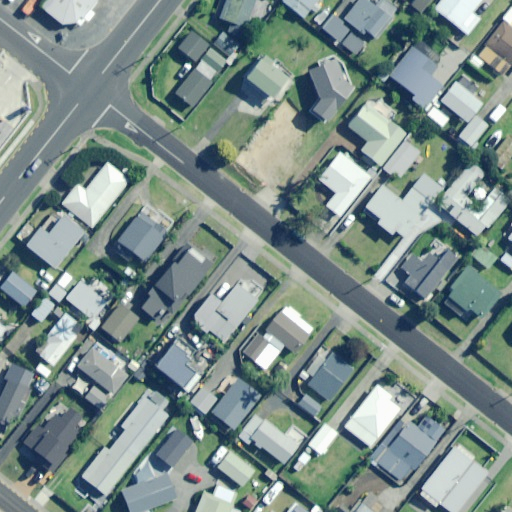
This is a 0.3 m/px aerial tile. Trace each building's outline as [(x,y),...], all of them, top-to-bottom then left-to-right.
[(40,0),(37,4),(61,24),(74,22),(79,16),(81,18),(95,0),(40,0)] [(228,22),(226,31),(239,37),(243,26),(247,27),(248,20),(246,20),(248,14),(251,15),(254,4),(251,4),(253,0),(223,0),(217,18),(228,22)] [(282,0),(282,1),(302,18),(309,9),(315,13),(322,5),(316,1),(316,0),(282,0)] [(356,0),(343,20),(363,34),(365,31),(373,37),(394,8),(382,0),(370,0),(370,2),(367,0),(356,0)] [(413,0),(411,2),(423,11),(432,0),(413,0)] [(472,13),(481,0),(440,0),(434,9),(467,35),(480,19),(472,13)] [(337,43),(349,30),(333,16),(321,29),(337,43)] [(511,65),(511,29),(503,22),(486,45),(511,65)] [(193,61),(207,44),(189,30),(175,47),(193,61)] [(237,44),(221,31),(211,43),(229,55),(237,44)] [(357,50),(363,43),(350,33),(344,40),(357,50)] [(429,76),(437,65),(412,45),(389,75),(416,97),(413,100),(425,109),(443,86),(429,76)] [(215,71),(224,60),(208,46),(199,59),(200,60),(193,68),(192,68),(172,93),(190,107),(211,82),(209,80),(215,71)] [(267,98),(283,77),(266,64),(269,60),(259,53),(240,77),(267,98)] [(317,98),(308,109),(324,121),(350,86),(340,79),(332,58),(305,70),(315,97),(317,98)] [(466,123),(481,104),(455,83),(440,101),(466,123)] [(404,132),(364,102),(346,126),(366,141),(359,150),(379,166),(404,132)] [(469,148),(487,125),(475,116),(457,139),(469,148)] [(501,170),(511,155),(511,138),(508,135),(488,160),(501,170)] [(393,172),(399,176),(419,152),(403,140),(381,167),(391,175),(393,172)] [(364,173),(338,152),(316,179),(333,192),(323,205),(338,216),(369,177),(371,179),(376,173),(369,167),(364,173)] [(435,203),(476,235),(484,225),(487,227),(510,200),(495,187),(478,206),(466,196),(484,173),(471,162),(435,203)] [(92,227),(129,180),(107,163),(85,190),(77,184),(62,203),(92,227)] [(400,199),(381,184),(363,206),(378,218),(375,223),(389,234),(393,230),(402,237),(440,187),(422,173),(400,199)] [(25,245),(55,269),(84,233),(62,215),(47,234),(39,228),(25,245)] [(167,232),(155,223),(151,227),(136,216),(116,242),(143,263),(167,232)] [(469,254),(487,268),(496,256),(479,242),(469,254)] [(137,298),(144,303),(140,307),(157,320),(166,309),(171,314),(179,304),(176,302),(183,293),(186,296),(204,274),(197,268),(204,259),(189,246),(174,264),(172,262),(151,288),(147,285),(137,298)] [(423,298),(456,257),(443,247),(435,257),(427,251),(420,260),(410,250),(406,255),(408,256),(400,266),(409,274),(403,281),(423,298)] [(511,264),(511,257),(505,252),(499,259),(510,267),(511,264)] [(479,318),(500,292),(466,264),(448,286),(451,289),(446,296),(447,297),(442,302),(458,315),(463,309),(464,311),(468,308),(479,318)] [(0,288),(22,307),(35,292),(13,273),(0,287),(0,288)] [(62,290),(72,279),(65,273),(47,293),(58,302),(65,293),(62,290)] [(92,319),(105,302),(78,281),(64,298),(92,319)] [(236,327),(257,300),(236,284),(215,310),(236,327)] [(212,311),(219,302),(210,294),(190,319),(206,332),(219,317),(212,311)] [(41,321),(53,306),(43,298),(31,314),(41,321)] [(138,321),(119,304),(99,326),(118,343),(138,321)] [(302,358),(317,339),(279,311),(265,330),(302,358)] [(44,340),(48,343),(41,352),(45,355),(43,357),(53,365),(75,337),(68,331),(75,322),(64,314),(44,340)] [(262,367),(276,352),(255,333),(241,348),(262,367)] [(182,364),(194,350),(180,338),(156,366),(181,387),(192,373),(182,364)] [(62,382),(100,411),(127,375),(110,362),(112,360),(91,344),(62,382)] [(330,399),(352,371),(324,349),(306,373),(312,378),(309,383),(330,399)] [(17,418),(40,377),(12,362),(5,375),(9,377),(0,394),(0,431),(4,425),(15,432),(21,420),(17,418)] [(233,430),(260,396),(238,378),(211,413),(233,430)] [(387,401),(390,397),(376,386),(342,431),(368,450),(399,409),(387,401)] [(203,416),(216,399),(202,387),(188,404),(203,416)] [(78,417),(86,406),(69,394),(55,412),(52,410),(38,429),(50,438),(47,442),(61,452),(84,422),(78,417)] [(314,416),(321,407),(306,395),(299,404),(314,416)] [(95,488),(105,496),(168,416),(144,397),(117,430),(122,434),(108,451),(104,447),(74,485),(89,496),(95,488)] [(284,463),(297,445),(256,414),(238,437),(248,444),(252,439),(284,463)] [(415,469),(445,429),(434,420),(425,433),(407,420),(376,462),(400,480),(411,466),(415,469)] [(320,455),(335,436),(322,426),(307,446),(320,455)] [(33,457),(47,439),(32,427),(18,445),(33,457)] [(164,442),(154,457),(172,470),(182,454),(164,442)] [(450,511),(456,511),(487,473),(454,447),(421,489),(450,511)] [(298,471),(313,454),(307,449),(292,466),(298,471)] [(242,486),(254,471),(229,452),(218,468),(242,486)] [(49,479),(61,463),(55,458),(43,474),(49,479)] [(154,511),(153,508),(178,498),(169,474),(154,478),(149,462),(133,474),(137,483),(121,489),(129,511),(154,511)] [(228,511),(237,493),(217,485),(213,496),(204,492),(195,511),(228,511)] [(373,511),(369,509),(377,499),(369,493),(353,511),(373,511)] [(286,511),(275,511),(273,510),(270,511),(308,511),(295,502),(286,511)]
